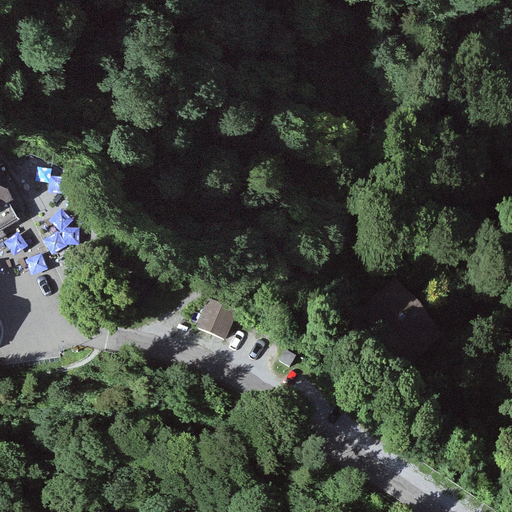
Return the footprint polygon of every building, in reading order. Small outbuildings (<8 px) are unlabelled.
[(0,62),(18,107),(89,79),(77,51),(97,43),(88,22),(0,57),(0,62)] [(34,158),(15,161),(6,170),(63,275),(74,193),(68,175),(34,158)] [(212,201),(243,215),(261,177),(229,162),(212,201)] [(0,221),(17,211),(0,183),(0,221)] [(392,295),(361,321),(408,376),(439,349),(392,295)] [(208,306),(196,329),(227,345),(239,321),(208,306)]
